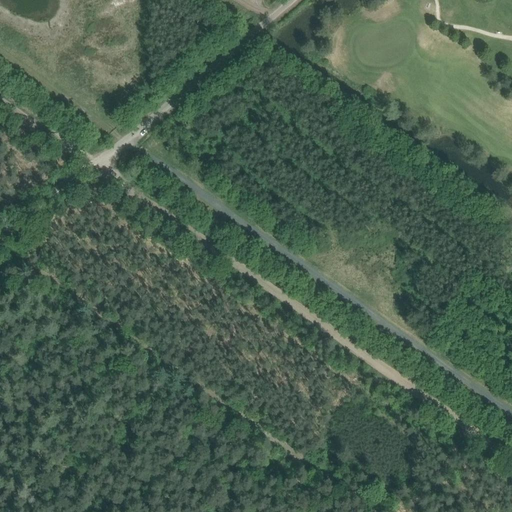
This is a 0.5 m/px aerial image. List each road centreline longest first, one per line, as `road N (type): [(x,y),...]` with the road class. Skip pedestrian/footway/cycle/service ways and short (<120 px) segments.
road 1 (track): [(93,162),(511,459)]
road 2 (unclassified): [(93,162),(292,0)]
